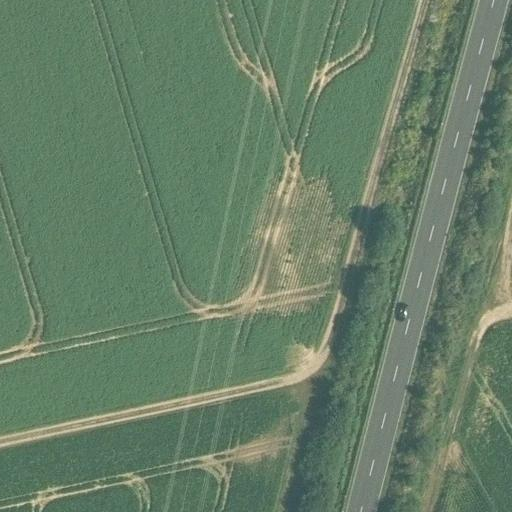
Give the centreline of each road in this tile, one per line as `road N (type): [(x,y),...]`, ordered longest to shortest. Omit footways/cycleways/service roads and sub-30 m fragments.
road 1 (track): [(285,511),(355,237),(445,0)]
road 2 (primary): [(495,0),(362,511)]
road 3 (track): [(319,377),(0,445)]
road 4 (track): [(435,511),(489,318),(509,316)]
